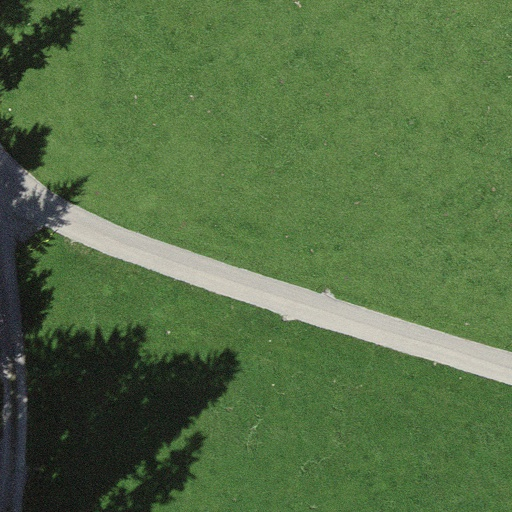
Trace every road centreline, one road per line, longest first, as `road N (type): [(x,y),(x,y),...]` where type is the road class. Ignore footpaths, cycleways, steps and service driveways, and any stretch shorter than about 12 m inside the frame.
road 1 (track): [(511,369),(69,221),(0,181)]
road 2 (track): [(0,483),(14,344),(0,271)]
